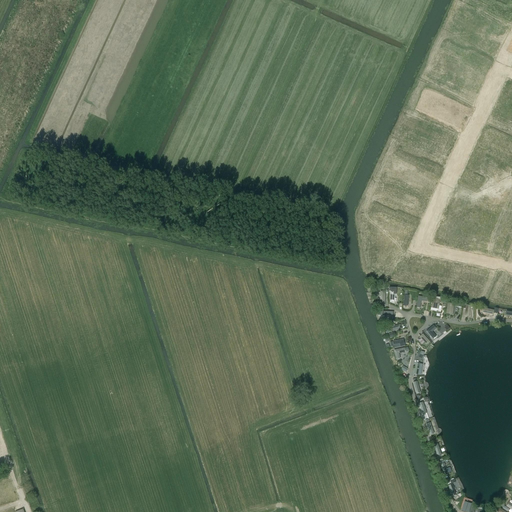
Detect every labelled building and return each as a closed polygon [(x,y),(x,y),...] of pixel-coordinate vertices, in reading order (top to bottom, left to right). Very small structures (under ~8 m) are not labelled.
[(511,91),(504,88),(502,92),(511,96),(511,94),(511,91)] [(502,93),(500,97),(509,101),(511,97),(502,93)] [(499,98),(498,102),(507,106),(509,102),(499,98)] [(494,111),(489,120),(493,122),(498,113),(494,111)] [(499,113),(494,122),(498,124),(503,115),(499,113)] [(503,115),(499,125),(503,126),(507,117),(503,115)] [(508,119),(503,128),(507,130),(511,121),(508,119)] [(487,141),(472,161),(481,168),(489,156),(511,172),(511,158),(487,141)] [(486,180),(467,221),(471,222),(469,227),(495,239),(511,201),(511,180),(494,172),(492,177),(479,171),(477,176),(486,180)] [(465,178),(463,183),(472,187),(474,182),(465,178)] [(463,183),(461,187),(470,191),(472,187),(463,183)] [(461,187),(459,192),(468,196),(470,191),(461,187)] [(459,192),(457,196),(466,200),(468,196),(459,192)] [(457,196),(455,201),(464,204),(466,200),(457,196)] [(455,201),(453,205),(462,209),(464,204),(455,201)] [(453,205),(451,209),(460,213),(462,209),(453,205)] [(451,209),(449,214),(458,218),(460,213),(451,209)] [(449,214),(447,218),(456,222),(458,218),(449,214)] [(447,218),(445,222),(454,226),(456,222),(447,218)] [(445,222),(443,227),(452,231),(454,226),(445,222)] [(443,227),(441,231),(450,235),(452,231),(443,227)] [(441,231),(439,236),(448,239),(450,235),(441,231)] [(439,236),(437,240),(446,244),(448,239),(439,236)] [(437,240),(435,244),(444,248),(446,244),(437,240)] [(419,266),(418,271),(428,273),(428,271),(430,260),(424,258),(422,266),(419,266)] [(430,260),(428,271),(434,272),(433,275),(437,275),(438,269),(435,269),(436,261),(430,260)] [(446,271),(445,277),(449,278),(449,275),(455,277),(457,265),(451,264),(449,272),(446,271)] [(457,265),(455,277),(461,278),(460,280),(464,281),(465,275),(462,274),(463,266),(457,265)] [(473,277),(472,283),(482,285),(482,282),(484,271),(478,270),(477,277),(473,277)] [(484,271),(482,282),(488,284),(487,286),(491,286),(492,281),(489,280),(490,272),(484,271)] [(500,282),(499,288),(503,289),(503,287),(509,288),(511,276),(505,275),(504,283),(500,282)] [(418,296),(416,307),(420,308),(421,301),(427,302),(427,298),(418,296)] [(432,299),(431,308),(438,309),(440,300),(432,299)] [(454,304),(447,303),(445,314),(452,316),(454,304)] [(436,329),(433,326),(426,332),(432,339),(435,337),(432,332),(436,329)] [(423,335),(420,338),(427,345),(430,342),(423,335)] [(400,340),(393,342),(395,348),(404,346),(403,343),(401,343),(400,340)] [(393,350),(395,360),(400,359),(399,354),(405,352),(405,348),(393,350)]
